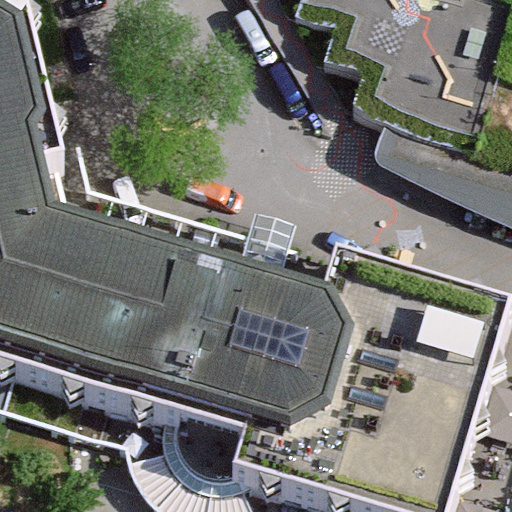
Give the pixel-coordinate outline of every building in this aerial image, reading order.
[(511,0),(302,0),(300,19),(337,33),(327,69),(365,81),(355,121),(386,130),(511,165),(511,0)] [(0,228),(47,218),(36,117),(13,17),(0,19),(0,228)] [(511,165),(386,130),(376,165),(460,212),(511,232),(511,165)] [(307,511),(465,511),(511,351),(511,341),(328,289),(322,310),(47,218),(0,228),(0,385),(167,434),(243,455),(235,490),(252,495),(307,511)] [(243,455),(167,434),(163,449),(168,467),(174,483),(188,496),(203,503),(221,505),(242,502),(252,495),(235,490),(243,455)]
